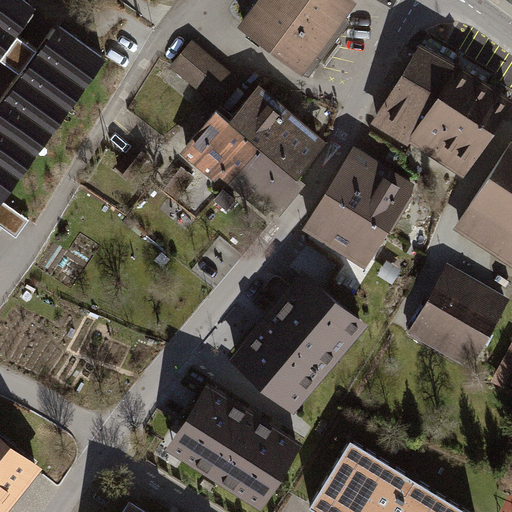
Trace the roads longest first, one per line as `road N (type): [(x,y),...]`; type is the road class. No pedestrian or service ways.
road 1 (residential): [(421,0),(319,176),(106,435)]
road 2 (unknown): [(175,19),(216,26),(340,140)]
road 3 (residential): [(98,447),(202,511)]
road 4 (residential): [(106,435),(0,378)]
